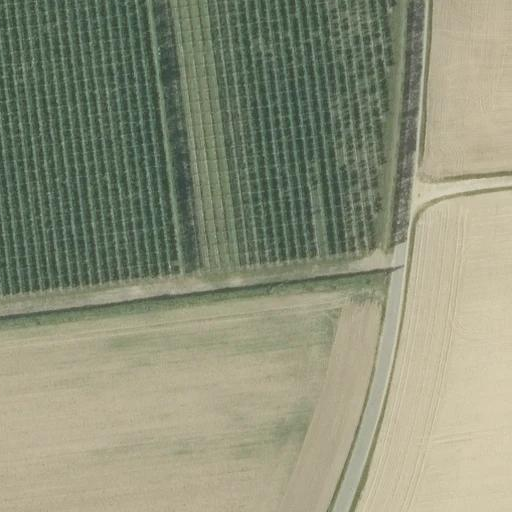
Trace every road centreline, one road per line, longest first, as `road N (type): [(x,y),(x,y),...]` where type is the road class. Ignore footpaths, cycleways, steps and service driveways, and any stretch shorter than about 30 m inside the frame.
road 1 (unclassified): [(339,511),(377,394),(409,198)]
road 2 (unclassified): [(409,198),(419,0)]
